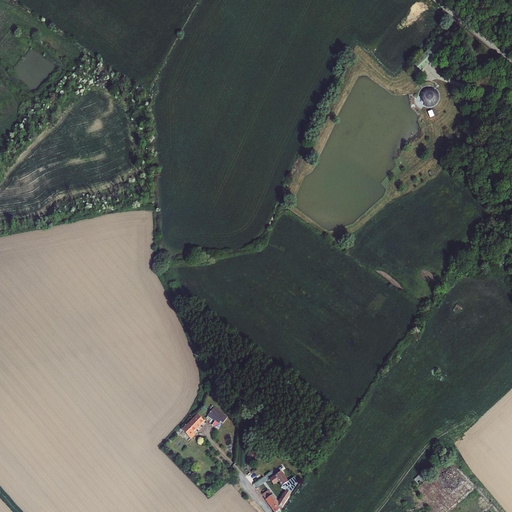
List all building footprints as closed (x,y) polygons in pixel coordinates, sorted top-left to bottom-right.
[(438,43),(416,65),(423,73),(445,50),(438,43)] [(428,108),(430,108),(431,108),(432,108),(434,108),(436,107),(437,106),(438,105),(440,103),(441,101),(441,98),(441,96),(441,94),(440,92),(439,91),(436,89),(434,88),(432,88),(430,88),(428,88),(426,89),(425,90),(424,91),(422,93),(422,94),(421,96),(421,99),(422,102),(423,104),(425,106),(427,107),(428,108)] [(224,421),(213,413),(210,417),(221,425),(224,421)] [(200,417),(189,427),(196,434),(206,424),(200,417)] [(277,476),(280,481),(283,486),(289,482),(282,472),(277,476)] [(275,484),(280,481),(277,476),(271,479),(275,484)] [(268,500),(275,511),(277,511),(282,508),(292,493),(288,490),(279,503),(274,495),(268,500)]
